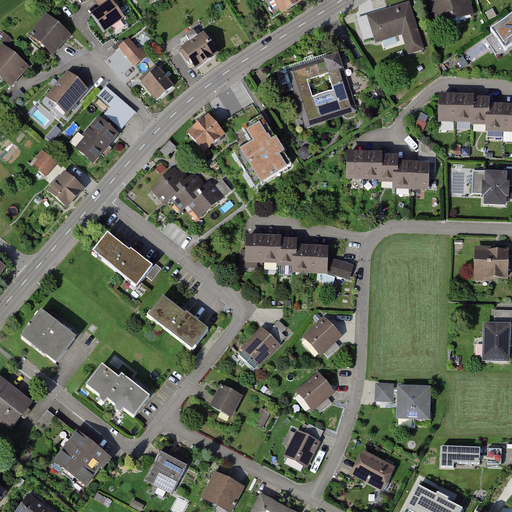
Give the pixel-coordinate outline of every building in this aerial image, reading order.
[(94,15),(105,31),(122,19),(114,7),(118,4),(114,0),(102,0),(100,2),(104,8),(94,15)] [(265,0),(262,2),(272,19),(301,2),(300,0),(265,0)] [(466,0),(432,0),(441,26),(472,16),(466,0)] [(409,5),(366,18),(375,45),(401,36),(408,57),(424,52),(409,5)] [(511,15),(491,31),(493,34),(485,40),(489,47),(498,41),(505,51),(511,46),(511,15)] [(46,18),(31,35),(53,54),(69,37),(46,18)] [(187,48),(181,52),(188,62),(190,60),(197,69),(216,55),(210,47),(213,44),(206,34),(199,39),(194,32),(182,41),(187,48)] [(144,59),(129,42),(121,49),(135,66),(144,59)] [(26,68),(3,48),(0,51),(0,73),(12,84),(26,68)] [(348,118),(353,116),(354,114),(353,112),(355,111),(338,56),(289,72),(306,127),(345,114),(346,116),(348,118)] [(173,88),(156,68),(150,74),(152,76),(142,84),(157,102),(173,88)] [(47,100),(66,117),(88,92),(69,75),(47,100)] [(108,118),(121,129),(135,114),(106,89),(99,96),(115,110),(108,118)] [(473,99),(441,98),(440,122),(472,123),(472,125),(488,125),(487,132),(504,132),(503,142),(511,142),(511,109),(488,109),(488,102),(473,102),(473,99)] [(262,117),(243,129),(252,144),(241,151),(262,185),(292,166),(262,117)] [(209,118),(189,135),(204,152),(223,136),(209,118)] [(93,163),(117,136),(99,121),(75,148),(93,163)] [(381,156),(348,155),(348,179),(380,180),(380,182),(393,182),(393,189),(437,191),(436,153),(427,146),(421,143),(420,167),(396,166),(397,159),(381,159),(381,156)] [(303,149),(299,152),(299,155),(303,160),(306,160),(309,157),(310,154),(306,149),(303,149)] [(56,163),(46,155),(34,168),(44,177),(56,163)] [(164,162),(156,169),(164,177),(172,170),(164,162)] [(161,205),(188,181),(176,167),(149,191),(161,205)] [(505,174),(473,172),(472,185),(484,185),(483,205),(504,206),(505,197),(508,197),(508,186),(511,186),(511,169),(505,170),(505,174)] [(76,180),(67,172),(50,192),(67,207),(82,190),(74,183),(76,180)] [(180,212),(207,189),(195,176),(168,200),(180,212)] [(223,197),(212,185),(189,205),(200,217),(223,197)] [(152,271),(108,236),(93,254),(137,289),(152,271)] [(280,240),(248,239),(248,252),(243,252),(243,257),(247,257),(247,262),(279,263),(279,265),(295,266),(294,273),(318,274),(317,281),(333,286),(336,276),(348,279),(352,268),(327,260),(327,251),(296,250),(296,243),(280,243),(280,240)] [(489,250),(477,250),(476,274),(486,275),(488,278),(507,278),(508,253),(489,252),(489,250)] [(228,302),(208,287),(195,305),(216,319),(228,302)] [(210,332),(164,299),(150,319),(196,352),(210,332)] [(511,345),(511,312),(497,312),(496,326),(486,326),(484,361),(508,362),(508,346),(511,345)] [(75,340),(41,313),(24,335),(45,352),(43,354),(56,364),(75,340)] [(324,321),(307,337),(328,359),(340,347),(334,341),(338,338),(331,330),(333,329),(324,321)] [(286,329),(279,322),(269,333),(280,344),(286,338),(281,334),(286,329)] [(278,346),(262,331),(239,355),(255,370),(278,346)] [(134,418),(150,399),(122,377),(119,380),(102,367),(87,387),(100,397),(103,397),(116,407),(119,406),(134,418)] [(319,376),(301,391),(320,414),(332,404),(327,397),(331,394),(325,386),(327,385),(319,376)] [(32,404),(0,378),(0,420),(12,430),(32,404)] [(393,387),(377,386),(376,401),(392,402),(393,387)] [(241,398),(222,388),(213,406),(232,415),(241,398)] [(429,390),(400,389),(399,418),(413,419),(416,424),(421,426),(426,424),(430,420),(430,415),(428,411),(429,390)] [(253,428),(261,432),(270,414),(262,410),(253,428)] [(47,428),(55,417),(48,411),(36,426),(44,432),(47,428)] [(103,470),(110,460),(55,417),(47,428),(64,441),(60,446),(65,449),(52,467),(59,472),(62,468),(78,481),(73,488),(80,493),(100,468),(103,470)] [(323,433),(309,425),(305,433),(319,441),(323,433)] [(308,464),(318,443),(309,438),(308,440),(298,435),(288,454),(308,464)] [(481,449),(442,447),(441,468),(454,469),(454,464),(480,465),(481,449)] [(488,450),(487,465),(502,466),(502,450),(488,450)] [(395,468),(362,452),(351,475),(383,491),(395,468)] [(161,454),(147,480),(159,486),(155,494),(163,499),(168,490),(173,493),(187,468),(161,454)] [(242,487),(217,475),(205,497),(230,509),(242,487)] [(436,496),(418,487),(405,511),(461,511),(463,510),(444,501),(445,498),(437,494),(436,496)] [(290,511),(262,497),(253,511),(290,511)] [(47,511),(29,498),(18,511),(47,511)]
